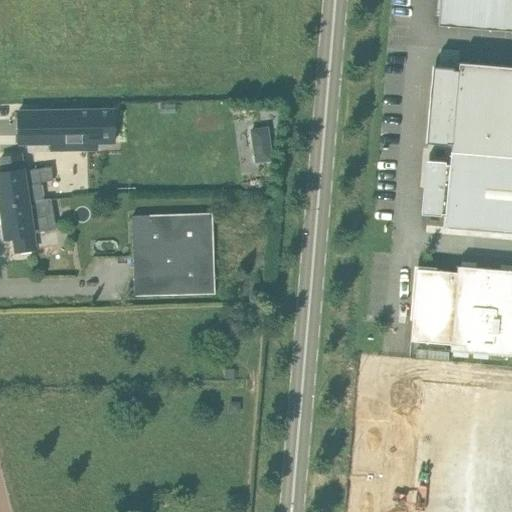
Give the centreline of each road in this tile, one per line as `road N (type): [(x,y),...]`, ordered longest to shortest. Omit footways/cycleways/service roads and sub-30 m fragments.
road 1 (secondary): [(292,511),(334,0)]
road 2 (unknown): [(511,45),(410,40),(396,71),(386,190),(388,212),(408,229),(511,240)]
